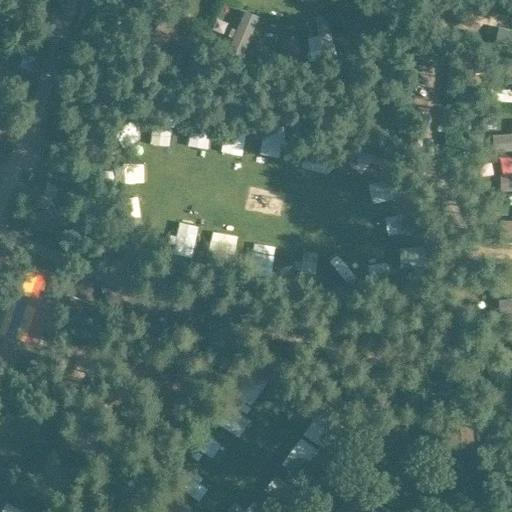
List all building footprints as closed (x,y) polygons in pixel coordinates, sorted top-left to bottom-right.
[(0,68),(7,71),(6,72),(36,84),(48,52),(17,40),(16,42),(7,39),(18,12),(0,4),(0,68)] [(225,51),(245,59),(262,16),(242,8),(225,51)] [(160,15),(146,39),(182,60),(197,37),(160,15)] [(511,88),(491,88),(491,100),(511,100),(511,88)] [(189,146),(221,150),(223,130),(191,127),(189,146)] [(0,153),(9,131),(0,128),(0,153)] [(224,128),(221,153),(242,155),(246,130),(224,128)] [(511,133),(490,137),(493,153),(511,149),(511,133)] [(483,143),(472,143),(472,151),(484,151),(483,143)] [(511,150),(498,151),(499,173),(511,172),(511,150)] [(147,181),(147,165),(114,165),(114,182),(147,181)] [(48,169),(41,185),(65,195),(72,179),(48,169)] [(500,190),(511,190),(511,174),(500,174),(500,190)] [(489,180),(479,184),(485,199),(494,196),(489,180)] [(141,217),(139,195),(116,198),(119,220),(141,217)] [(511,209),(500,210),(501,219),(511,218),(511,209)] [(511,220),(499,221),(499,237),(511,236),(511,220)] [(178,235),(173,234),(171,252),(194,254),(197,224),(179,222),(178,235)] [(218,247),(216,261),(232,263),(235,232),(219,231),(218,247)] [(273,278),(276,243),(248,241),(245,275),(273,278)] [(294,277),(316,279),(317,253),(296,251),(294,277)] [(218,415),(232,427),(242,415),(227,403),(218,415)] [(80,429),(70,450),(88,459),(98,438),(80,429)] [(219,472),(231,453),(202,436),(190,455),(219,472)] [(55,462),(46,483),(64,491),(73,471),(55,462)] [(170,486),(194,503),(205,489),(181,471),(170,486)] [(166,486),(150,511),(187,511),(194,503),(166,486)]
